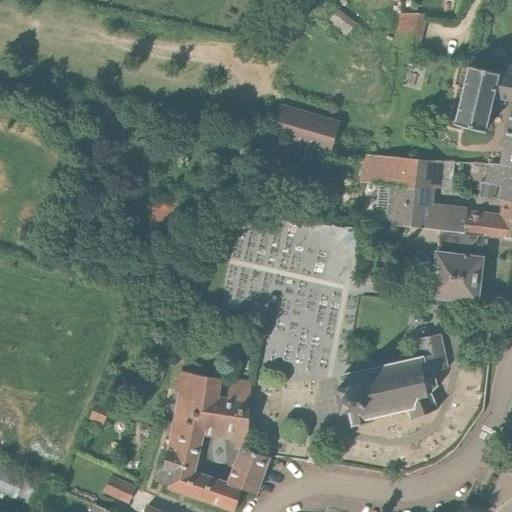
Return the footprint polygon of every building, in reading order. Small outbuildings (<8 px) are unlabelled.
[(356,24),(338,10),(330,20),(349,34),(356,24)] [(425,11),(403,11),(404,38),(426,38),(425,11)] [(485,133),(494,97),(507,100),(511,78),(468,67),(454,125),(485,133)] [(511,150),(511,106),(509,106),(501,149),(504,149),(511,150)] [(286,118),(280,140),(338,154),(344,131),(286,118)] [(239,154),(262,156),(264,138),(241,135),(239,154)] [(504,149),(501,162),(511,164),(511,150),(504,149)] [(358,183),(378,184),(376,200),(376,209),(376,212),(392,214),(391,225),(440,231),(440,230),(463,233),(465,214),(467,214),(468,208),(433,204),(434,189),(442,189),(444,162),(361,155),(358,183)] [(138,169),(153,173),(155,163),(141,159),(138,169)] [(511,164),(501,162),(501,165),(488,164),(484,183),(499,186),(497,198),(511,201),(511,164)] [(225,172),(213,181),(227,199),(228,200),(239,191),(231,180),(225,172)] [(511,217),(503,217),(498,216),(467,214),(465,214),(463,233),(483,235),(511,237),(511,217)] [(440,230),(440,231),(439,239),(437,238),(431,296),(476,302),(481,258),(483,235),(463,233),(440,230)] [(122,234),(119,252),(153,258),(156,240),(122,234)] [(447,369),(439,334),(418,338),(422,356),(428,369),(441,370),(447,369)] [(422,357),(415,359),(342,374),(345,387),(336,389),(341,412),(347,411),(352,425),(350,427),(351,428),(352,426),(368,422),(370,424),(371,422),(369,421),(369,419),(408,411),(411,421),(438,409),(430,392),(435,387),(438,388),(439,385),(436,385),(434,373),(436,371),(441,370),(428,369),(422,356),(422,357)] [(226,398),(220,396),(222,379),(183,372),(178,395),(181,396),(164,457),(163,457),(155,488),(184,493),(183,496),(235,510),(241,490),(256,496),(257,492),(259,493),(268,456),(253,453),(243,450),(228,485),(188,474),(201,433),(234,442),(233,447),(242,449),(252,382),(229,379),(226,398)] [(89,419),(103,425),(110,410),(95,403),(89,419)] [(0,493),(31,506),(40,485),(0,467),(0,493)] [(103,492),(128,504),(136,487),(111,476),(103,492)]
